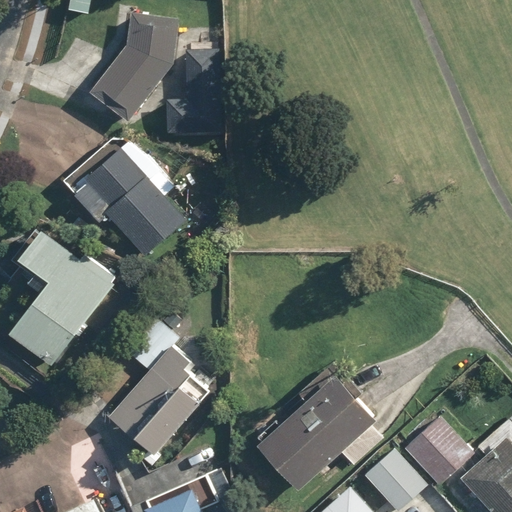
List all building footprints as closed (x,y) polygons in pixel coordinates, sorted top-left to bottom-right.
[(184,13),(138,6),(134,41),(95,85),(136,115),(178,58),(184,13)] [(175,130),(227,129),(225,44),(193,45),(194,95),(174,95),(175,130)] [(138,123),(73,174),(108,219),(121,209),(155,252),(200,216),(169,176),(176,170),(138,123)] [(24,246),(47,266),(36,278),(49,289),(18,325),(55,363),(127,274),(92,247),(87,253),(49,223),(24,246)] [(212,401),(209,398),(218,388),(201,371),(191,361),(195,355),(182,342),(188,336),(157,305),(123,340),(152,367),(113,407),(161,453),(212,401)] [(387,413),(348,362),(266,441),(307,483),(342,450),(355,463),(387,432),(378,422),(387,413)] [(480,450),(447,411),(413,440),(446,479),(480,450)] [(511,511),(511,433),(467,474),(501,511),(511,511)] [(434,483),(400,440),(368,466),(402,508),(434,483)] [(217,511),(214,504),(234,495),(221,466),(137,501),(141,511),(217,511)] [(386,511),(355,480),(322,511),(386,511)] [(113,511),(105,492),(59,511),(113,511)] [(32,511),(27,498),(0,509),(0,511),(32,511)]
